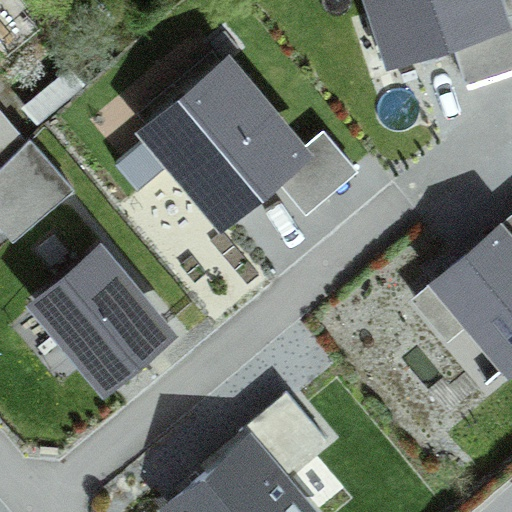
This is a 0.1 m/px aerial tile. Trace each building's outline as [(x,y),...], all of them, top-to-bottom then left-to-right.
[(504,0),(365,0),(386,62),(452,41),(511,21),(504,0)] [(511,0),(504,0),(511,21),(452,41),(466,82),(511,66),(511,0)] [(306,140),(229,47),(135,125),(220,227),(279,178),(313,149),(306,140)] [(68,63),(21,104),(38,123),(85,82),(68,63)] [(0,164),(29,137),(0,101),(0,164)] [(323,126),(306,140),(313,149),(279,178),(306,211),(358,168),(323,126)] [(29,137),(0,164),(0,226),(12,241),(73,187),(29,137)] [(511,208),(501,218),(511,231),(511,208)] [(511,231),(501,218),(500,216),(427,277),(429,280),(466,323),(508,372),(511,368),(511,231)] [(177,329),(99,237),(25,299),(31,307),(70,352),(103,391),(177,329)] [(466,323),(429,280),(411,295),(447,339),(466,323)] [(70,352),(31,307),(12,323),(50,369),(70,352)] [(287,388),(247,421),(288,470),(328,437),(287,388)] [(322,511),(288,470),(247,421),(200,460),(205,467),(159,505),(163,510),(164,511),(322,511)]
